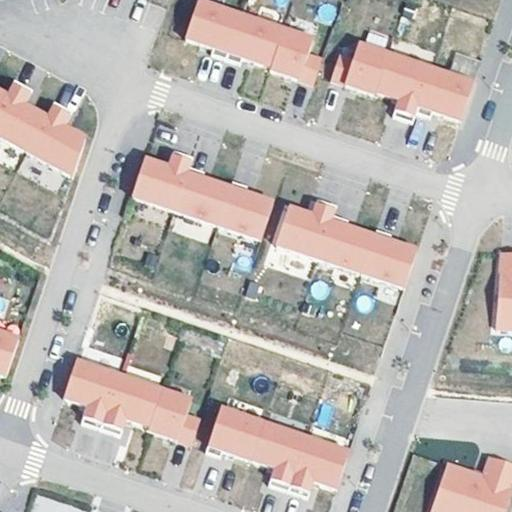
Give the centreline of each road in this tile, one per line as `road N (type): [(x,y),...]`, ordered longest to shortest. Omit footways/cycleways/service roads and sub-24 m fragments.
road 1 (residential): [(131,82),(0,451)]
road 2 (residential): [(131,82),(476,200)]
road 3 (residential): [(476,200),(408,394)]
road 4 (residential): [(0,451),(180,511)]
road 5 (residential): [(18,21),(131,82)]
road 6 (residential): [(408,394),(372,511)]
